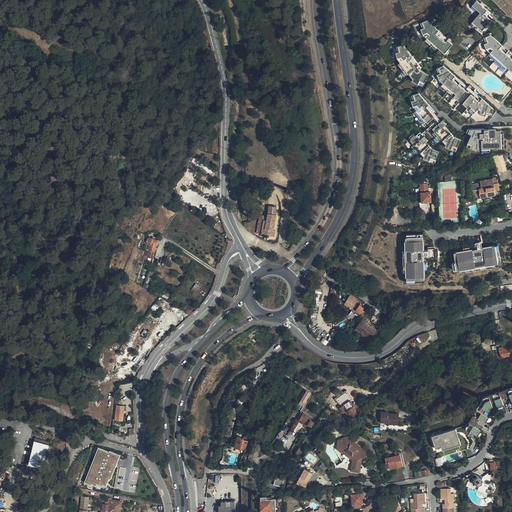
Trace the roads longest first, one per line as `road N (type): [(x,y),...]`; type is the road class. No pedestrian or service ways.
road 1 (primary): [(295,287),(339,214),(354,160),(335,0)]
road 2 (primary): [(313,0),(338,154),(335,189),(309,240),(276,269)]
road 3 (unclassified): [(200,0),(225,85),(224,194),(238,239)]
road 4 (primary): [(186,511),(178,434),(188,382),(207,351),(261,313)]
road 5 (unclassified): [(193,506),(229,384),(280,342)]
road 6 (primary): [(198,344),(165,405),(177,511)]
road 7 (unclassified): [(0,405),(51,407),(143,442)]
road 8 (residential): [(153,364),(205,311),(240,250)]
road 9 (tertiary): [(305,337),(333,356),(366,358),(426,322)]
